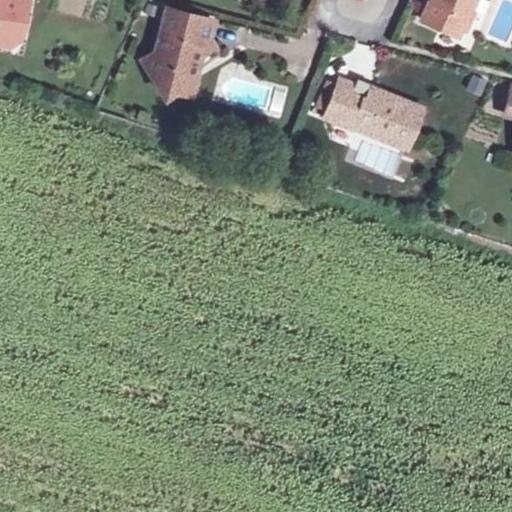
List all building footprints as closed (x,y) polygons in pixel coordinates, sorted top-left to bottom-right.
[(0,0),(0,34),(2,35),(10,0),(0,0)] [(469,0),(427,0),(419,21),(454,36),(457,28),(465,11),(469,0)] [(162,97),(175,90),(178,77),(191,81),(197,58),(210,50),(204,40),(209,22),(163,9),(151,53),(141,60),(162,97)] [(463,30),(471,14),(465,11),(457,28),(463,30)] [(178,77),(175,90),(187,94),(191,81),(178,77)] [(360,100),(347,95),(351,85),(336,80),(333,85),(323,110),(321,115),(337,121),(339,117),(351,122),(349,126),(403,148),(419,109),(365,87),(360,100)] [(325,81),(314,107),(323,110),(333,85),(325,81)] [(511,87),(508,87),(500,114),(511,117),(511,87)]
